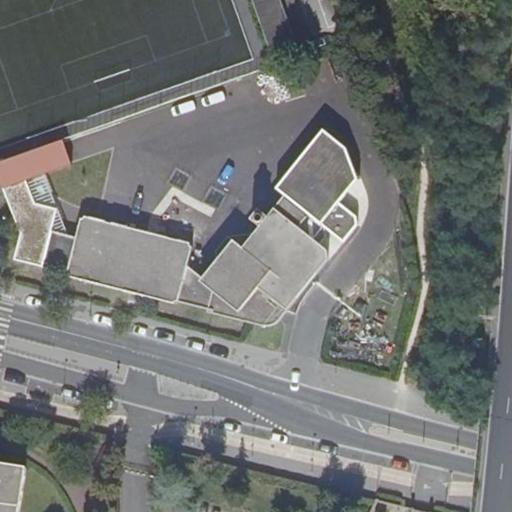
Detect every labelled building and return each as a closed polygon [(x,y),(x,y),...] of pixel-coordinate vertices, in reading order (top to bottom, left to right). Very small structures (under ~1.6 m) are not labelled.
[(272,0),(245,0),(268,66),(292,57),(272,0)] [(237,87),(245,115),(280,105),(272,78),(237,87)] [(211,287),(205,310),(205,312),(261,326),(265,327),(270,326),(273,325),(275,324),(279,320),(324,263),(323,254),(315,248),(322,241),(320,232),(280,199),(263,220),(255,213),(246,223),(255,231),(249,237),(223,239),(210,254),(214,266),(216,267),(211,287)] [(46,229),(37,266),(62,272),(61,276),(174,305),(190,243),(77,213),(71,235),(46,229)] [(211,287),(185,266),(176,302),(205,310),(211,287)] [(0,511),(17,511),(25,468),(0,463),(0,511)]
